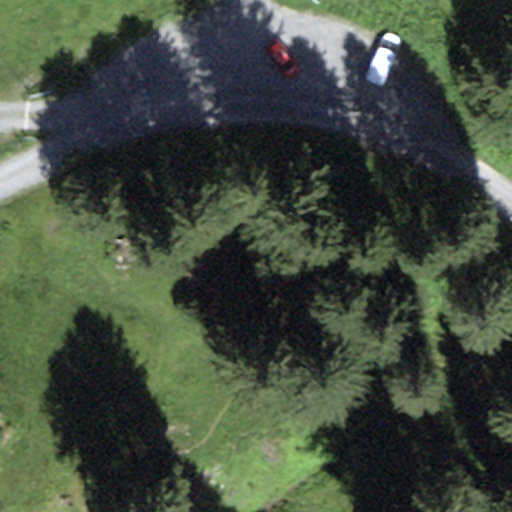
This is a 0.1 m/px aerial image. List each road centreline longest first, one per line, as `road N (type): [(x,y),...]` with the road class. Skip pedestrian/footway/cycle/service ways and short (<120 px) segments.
road 1 (track): [(129,112),(245,55),(364,97),(511,197)]
road 2 (track): [(0,182),(129,112)]
road 3 (track): [(129,112),(0,115)]
